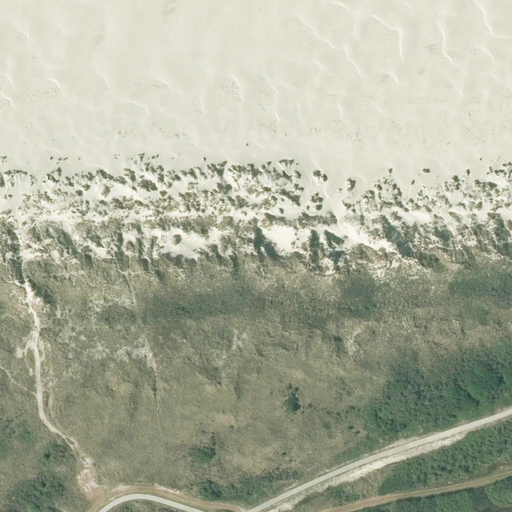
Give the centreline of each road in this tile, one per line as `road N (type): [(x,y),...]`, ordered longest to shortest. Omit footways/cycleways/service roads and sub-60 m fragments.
road 1 (unknown): [(511,472),(323,511)]
road 2 (unknown): [(242,511),(133,487),(109,493),(90,511)]
